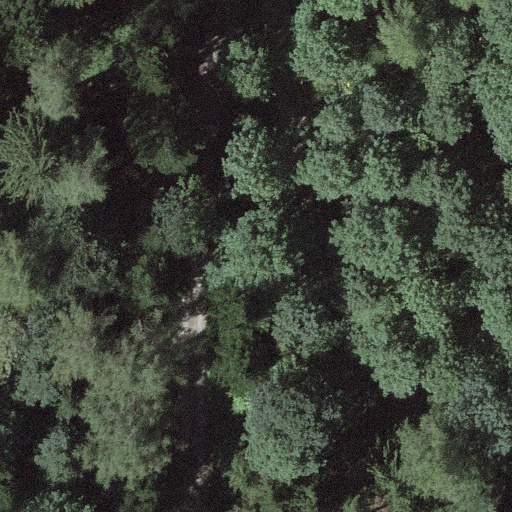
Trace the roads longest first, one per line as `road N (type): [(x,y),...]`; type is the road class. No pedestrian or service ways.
road 1 (track): [(270,0),(320,226),(363,322),(469,511)]
road 2 (track): [(222,0),(192,258),(195,511)]
